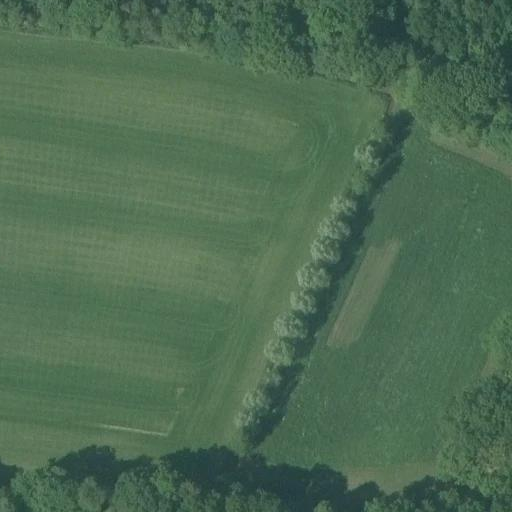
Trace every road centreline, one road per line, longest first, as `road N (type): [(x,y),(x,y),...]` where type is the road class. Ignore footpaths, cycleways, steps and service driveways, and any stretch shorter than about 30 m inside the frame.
road 1 (track): [(310,0),(400,58),(511,88)]
road 2 (track): [(511,401),(462,511)]
